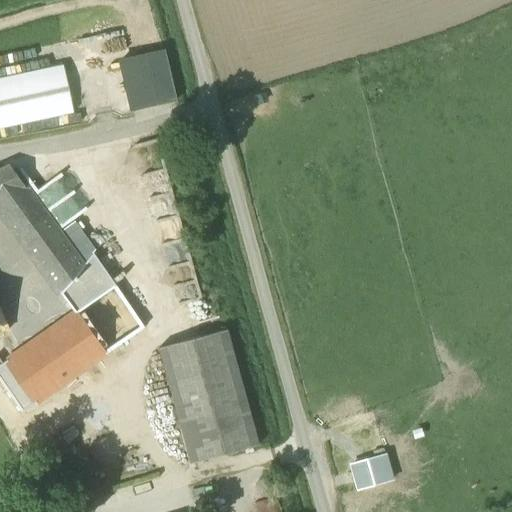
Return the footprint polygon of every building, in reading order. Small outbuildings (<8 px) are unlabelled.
[(118,57),(128,103),(171,94),(161,48),(118,57)] [(0,79),(0,129),(74,113),(63,65),(0,79)] [(0,210),(56,286),(61,293),(83,266),(67,244),(44,213),(9,165),(0,169),(0,210)] [(60,201),(44,213),(67,244),(83,233),(60,201)] [(93,253),(83,266),(61,293),(75,311),(114,283),(93,253)] [(18,351),(49,394),(145,327),(114,283),(75,311),(18,351)] [(61,293),(56,286),(5,320),(7,326),(18,351),(75,311),(61,293)] [(7,326),(0,329),(0,357),(2,362),(18,351),(7,326)] [(159,348),(190,464),(258,446),(226,330),(159,348)] [(49,394),(18,351),(2,362),(0,363),(0,384),(21,414),(49,394)]
